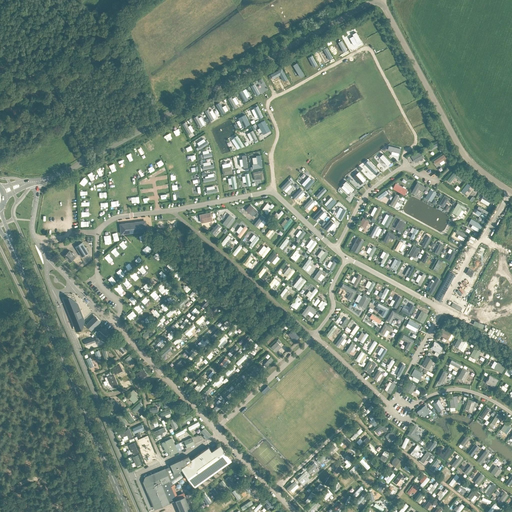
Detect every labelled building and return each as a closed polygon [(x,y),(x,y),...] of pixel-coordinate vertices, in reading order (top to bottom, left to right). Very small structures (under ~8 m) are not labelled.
[(127,224),(125,225),(126,234),(147,231),(146,222),(144,222),(144,221),(135,222),(135,223),(131,224),(131,223),(127,223),(127,224)] [(364,241),(358,237),(351,249),(358,252),(364,241)] [(82,242),(75,247),(82,257),(89,252),(82,242)] [(69,250),(64,255),(70,262),(77,256),(73,252),(72,253),(69,250)] [(358,274),(353,285),(356,287),(362,276),(358,274)] [(351,300),(356,291),(347,285),(345,289),(350,292),(347,298),(351,300)] [(441,287),(435,298),(440,300),(445,290),(441,287)] [(365,308),(370,298),(363,294),(358,304),(365,308)] [(65,300),(65,301),(73,321),(74,321),(76,327),(83,325),(80,318),(83,317),(79,306),(76,304),(77,303),(73,301),(73,302),(72,301),(71,299),(70,298),(65,300)] [(132,311),(127,315),(124,319),(128,323),(136,316),(132,311)] [(428,314),(421,311),(417,319),(423,323),(428,314)] [(91,330),(100,322),(96,317),(95,319),(93,317),(86,324),(91,330)] [(408,323),(417,328),(419,325),(410,319),(408,323)] [(286,320),(279,326),(281,329),(283,327),(285,328),(287,326),(288,327),(290,325),(286,320)] [(385,324),(380,332),(384,334),(386,329),(391,331),(393,328),(385,324)] [(442,327),(438,334),(448,339),(452,332),(442,327)] [(294,328),(288,334),(295,341),(301,335),(294,328)] [(408,342),(405,347),(409,349),(414,340),(404,334),(402,338),(408,342)] [(454,346),(460,349),(466,340),(460,336),(454,346)] [(88,342),(94,348),(99,342),(95,338),(94,340),(92,338),(88,342)] [(112,344),(118,352),(122,349),(120,347),(121,346),(117,341),(112,344)] [(271,347),(276,352),(282,346),(277,341),(271,347)] [(435,341),(430,348),(440,353),(444,346),(435,341)] [(470,355),(477,359),(481,351),(474,348),(470,355)] [(425,367),(429,369),(434,360),(427,356),(422,365),(424,366),(423,367),(425,368),(425,367)] [(498,362),(494,368),(502,373),(505,366),(498,362)] [(113,370),(115,374),(123,370),(120,364),(111,369),(112,371),(113,370)] [(144,368),(136,374),(141,379),(148,374),(144,368)] [(457,377),(464,381),(470,371),(463,368),(457,377)] [(415,369),(411,375),(419,379),(423,373),(415,369)] [(111,383),(113,388),(119,386),(115,376),(112,377),(112,375),(107,377),(110,384),(111,383)] [(486,382),(494,387),(498,379),(490,375),(486,382)] [(396,384),(392,382),(387,391),(391,393),(396,384)] [(410,382),(404,390),(412,395),(414,392),(410,389),(413,384),(410,382)] [(150,386),(149,385),(147,386),(157,395),(160,391),(152,383),(150,386)] [(127,396),(134,403),(138,399),(136,396),(138,394),(133,389),(127,396)] [(449,396),(450,407),(458,406),(457,396),(449,396)] [(106,403),(115,408),(119,402),(116,400),(115,402),(114,401),(114,402),(108,398),(106,403)] [(439,399),(433,403),(438,412),(445,408),(439,399)] [(465,409),(472,411),(476,401),(468,399),(465,409)] [(421,413),(424,416),(431,411),(426,405),(417,412),(420,415),(421,413)] [(115,417),(121,426),(127,422),(121,413),(115,417)] [(190,415),(185,417),(181,419),(184,424),(192,420),(190,415)] [(149,420),(152,426),(156,425),(156,423),(158,422),(156,417),(149,420)] [(170,422),(173,428),(178,426),(175,420),(174,418),(169,420),(171,422),(170,422)] [(375,430),(377,432),(382,428),(384,431),(387,429),(383,423),(375,430)] [(133,428),(135,433),(140,431),(140,432),(145,430),(142,424),(133,428)] [(158,430),(161,436),(168,432),(165,425),(160,427),(161,428),(158,430)] [(417,441),(420,437),(414,434),(418,428),(414,425),(408,435),(417,441)] [(127,435),(129,438),(133,437),(129,428),(128,429),(122,432),(124,437),(127,435)] [(204,428),(201,431),(208,439),(211,435),(204,428)] [(386,435),(390,441),(396,437),(392,431),(386,435)] [(195,444),(192,439),(192,437),(184,441),(187,447),(195,444)] [(468,440),(465,437),(459,445),(462,448),(468,440)] [(170,452),(169,453),(170,455),(178,451),(172,438),(162,442),(166,452),(169,450),(170,452)] [(134,442),(129,444),(133,454),(139,452),(134,442)] [(472,456),(479,446),(475,444),(468,453),(472,456)] [(189,456),(171,464),(175,473),(183,469),(195,487),(231,460),(221,445),(212,451),(209,447),(191,460),(189,456)] [(452,449),(448,447),(443,453),(440,451),(437,454),(445,459),(452,449)] [(378,460),(384,464),(388,458),(382,454),(378,460)] [(133,457),(137,466),(142,464),(138,455),(133,457)] [(399,457),(393,465),(397,468),(403,460),(399,457)] [(491,472),(497,477),(502,470),(496,465),(491,472)] [(155,509),(176,500),(177,500),(169,481),(170,480),(170,478),(170,477),(168,471),(167,471),(166,469),(157,472),(155,472),(154,472),(153,474),(151,475),(150,474),(148,475),(147,476),(146,477),(145,478),(144,482),(155,509)] [(481,493),(474,488),(467,496),(471,499),(475,494),(478,497),(481,493)] [(185,496),(177,500),(176,500),(180,511),(191,511),(188,502),(185,496)]
